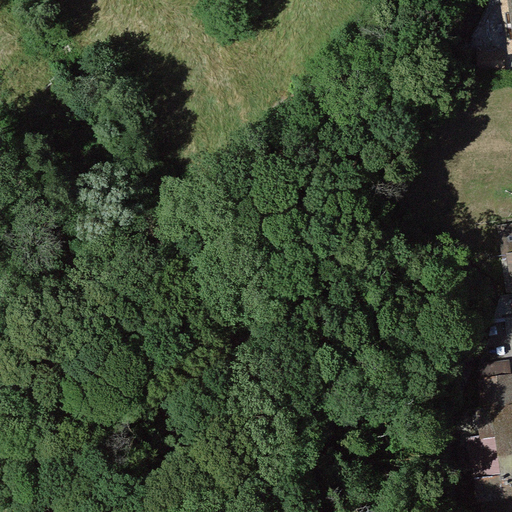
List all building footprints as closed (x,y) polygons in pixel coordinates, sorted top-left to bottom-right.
[(511,0),(503,1),(510,62),(511,61),(511,0)] [(477,52),(478,71),(505,70),(504,51),(477,52)] [(304,113),(298,120),(306,126),(311,119),(304,113)] [(307,127),(306,126),(298,120),(297,119),(287,131),(298,139),(307,127)] [(502,212),(511,211),(511,203),(501,204),(502,212)] [(511,219),(488,222),(511,443),(511,219)]
